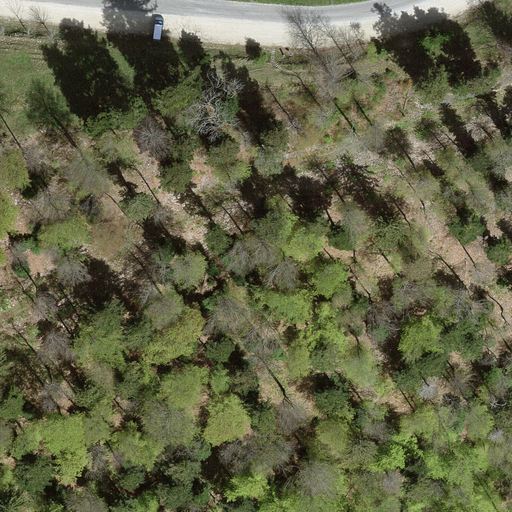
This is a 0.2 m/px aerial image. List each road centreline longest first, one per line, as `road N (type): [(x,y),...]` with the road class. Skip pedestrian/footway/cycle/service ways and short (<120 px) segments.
road 1 (track): [(0,317),(125,243),(299,164)]
road 2 (unclassified): [(121,0),(275,14),(405,0)]
road 3 (track): [(511,98),(299,164)]
